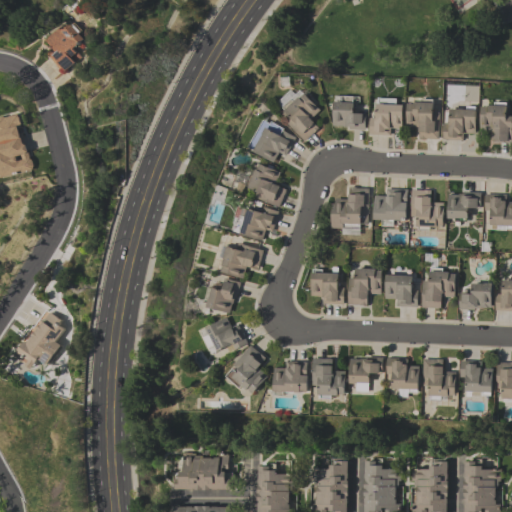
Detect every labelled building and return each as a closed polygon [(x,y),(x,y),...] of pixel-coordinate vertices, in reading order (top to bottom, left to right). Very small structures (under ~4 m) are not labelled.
[(511,3),(510,4),(510,5),(511,4),(511,10),(500,14),(497,5),(511,0),(511,3)] [(44,39),(60,26),(61,27),(64,24),(71,24),(74,22),(81,30),(77,32),(82,38),(77,43),(79,45),(75,48),(74,46),(72,48),(79,57),(74,61),(70,56),(69,57),(74,62),(64,70),(63,70),(61,71),(45,52),(52,47),(44,39)] [(318,127),(304,141),(286,121),(290,117),(283,110),(284,109),(282,107),(290,98),(293,101),(298,96),(299,97),(304,93),(319,109),(310,118),(318,127)] [(365,113),(364,129),(348,128),(348,126),(342,126),(342,125),(332,125),(333,100),(334,95),(352,96),(352,102),(353,102),(353,112),(365,113)] [(439,112),(438,138),(425,138),(425,139),(419,138),(419,126),(405,126),(406,103),(413,103),(413,101),(420,102),(420,98),(431,98),(431,102),(433,102),(432,112),(439,112)] [(389,134),(368,134),(369,117),(375,117),(376,103),(383,103),(383,104),(392,104),(392,100),(401,101),(401,104),(402,104),(401,128),(389,127),(389,134)] [(511,115),(511,128),(511,142),(493,142),(493,140),(491,140),(492,130),(479,129),(480,106),(487,106),(487,105),(494,105),(494,102),(506,102),(506,106),(506,115),(511,115)] [(442,138),(443,122),(449,123),(449,108),(466,109),(466,106),(473,106),(473,109),(476,109),(475,133),(463,133),(463,139),(460,139),(460,140),(444,139),(444,138),(442,138)] [(247,146),(264,117),(266,118),(265,120),(269,123),(270,120),(283,128),(282,129),(295,137),(285,155),(278,151),(272,162),(253,150),(247,146)] [(23,132),(30,159),(23,161),(21,154),(18,155),(19,160),(21,159),(24,171),(2,177),(0,171),(0,140),(9,138),(9,136),(23,132)] [(238,182),(233,180),(238,169),(244,172),(246,166),(251,167),(253,162),(266,167),(267,163),(273,165),(271,169),(280,172),(275,185),(285,189),(278,207),(254,197),(256,192),(247,188),(248,186),(243,185),(240,192),(235,191),(238,182)] [(359,235),(340,235),(341,227),(330,227),(331,203),(335,203),(335,198),(348,198),(348,193),(349,193),(349,187),(356,187),(368,188),(367,223),(360,223),(359,223),(359,227),(359,235)] [(386,188),(407,189),(406,219),(392,219),(392,225),(380,225),(380,219),(373,219),(373,195),(385,195),(386,188)] [(410,216),(411,189),(430,190),(430,197),(431,197),(430,202),(443,202),(442,225),(436,225),(436,226),(429,226),(429,229),(417,229),(417,226),(416,226),(416,216),(410,216)] [(464,191),(480,191),(480,208),(467,207),(467,217),(466,217),(466,221),(455,221),(455,217),(454,217),(454,218),(447,217),(448,194),(458,194),(458,193),(464,193),(464,191)] [(506,194),(506,201),(511,201),(511,228),(506,228),(506,225),(496,224),(496,229),(491,229),(491,224),(490,224),(490,210),(484,209),(484,193),(506,194)] [(236,205),(260,212),(262,206),(278,211),(272,231),(265,229),(261,240),(239,233),(244,216),(239,215),(238,217),(233,216),(236,205)] [(263,250),(259,262),(260,262),(258,268),(246,265),(242,278),(220,271),(222,265),(220,264),(223,257),(219,256),(222,245),(226,246),(227,245),(244,251),(244,248),(236,246),(237,242),(263,250)] [(441,271),(448,271),(448,273),(455,273),(454,296),(444,296),(443,290),(443,292),(441,292),(441,301),(440,300),(440,307),(439,307),(439,308),(434,308),(434,307),(421,307),(422,279),(428,280),(428,271),(429,271),(429,261),(423,261),(424,252),(431,252),(431,256),(437,256),(437,266),(442,266),(441,268),(441,271)] [(311,272),(313,272),(313,268),(322,269),(322,272),(332,273),(332,267),(338,267),(337,273),(338,273),(337,287),(343,287),(343,304),(322,303),(322,296),(310,295),(311,272)] [(375,268),(375,270),(381,270),(380,293),(367,292),(367,298),(366,298),(366,304),(347,304),(348,277),(354,277),(355,268),(375,268)] [(385,274),(412,275),(411,290),(417,290),(416,306),(396,305),(396,298),(384,297),(385,274)] [(223,278),(240,282),(236,297),(234,297),(232,303),(231,303),(229,312),(205,307),(207,299),(208,299),(211,287),(221,290),(223,282),(222,282),(223,278)] [(502,279),(511,279),(511,310),(494,310),(495,293),(501,293),(502,279)] [(474,309),(458,308),(458,292),(463,292),(463,293),(471,294),(471,283),(483,283),(483,282),(491,283),(491,306),(488,306),(488,307),(480,307),(474,307),(474,309)] [(61,346),(47,365),(38,358),(31,368),(14,355),(23,342),(21,341),(32,327),(33,327),(45,310),(49,312),(49,311),(60,320),(58,323),(58,324),(64,329),(55,341),(60,345),(61,346)] [(237,324),(247,343),(228,352),(226,346),(217,351),(214,345),(208,348),(202,337),(208,334),(205,327),(226,317),(231,327),(237,324)] [(232,365),(250,345),(259,353),(260,353),(264,357),(265,358),(258,367),(267,375),(252,393),(247,388),(246,389),(241,385),(238,387),(225,375),(231,368),(236,371),(237,370),(232,365)] [(366,356),(382,357),(381,374),(377,373),(369,372),(369,383),(356,382),(356,383),(348,383),(349,358),(360,359),(360,358),(366,358),(366,356)] [(391,388),(392,374),(385,374),(386,357),(407,358),(407,365),(418,365),(417,389),(417,392),(407,392),(407,397),(397,397),(398,390),(393,390),(393,388),(391,388)] [(312,358),(331,358),(331,365),(332,365),(332,370),(344,371),(343,394),(337,393),(337,395),(330,395),(330,398),(318,398),(319,394),(317,394),(317,385),(311,384),(312,358)] [(422,385),(422,359),(442,359),(442,366),(443,366),(443,371),(455,372),(454,394),(447,394),(447,396),(440,395),(440,400),(429,400),(429,395),(428,395),(428,385),(422,385)] [(472,391),(465,391),(465,377),(459,377),(460,360),(481,361),(481,368),(492,368),(491,392),(490,392),(490,395),(481,395),(481,394),(472,394),(472,391)] [(306,362),(305,391),(283,390),(283,394),(273,393),(273,391),(272,390),(273,367),(285,368),(286,361),(306,362)] [(511,398),(501,398),(502,388),(495,388),(497,361),(509,362),(509,361),(511,361),(511,398)] [(175,489),(175,472),(179,472),(179,471),(183,471),(183,455),(182,455),(182,452),(191,452),(191,453),(195,453),(195,458),(200,458),(200,457),(211,457),(211,458),(213,458),(213,457),(217,457),(217,453),(226,453),(226,454),(228,454),(227,468),(223,468),(223,467),(221,467),(221,471),(225,471),(225,472),(227,472),(227,470),(231,470),(231,472),(228,472),(228,479),(229,479),(229,489),(217,489),(211,489),(211,488),(209,488),(209,489),(194,489),(194,488),(193,488),(193,489),(187,489),(175,489)] [(347,460),(347,473),(347,478),(346,478),(346,480),(347,480),(347,496),(346,496),(346,497),(347,497),(346,511),(330,511),(330,510),(328,510),(328,506),(325,506),(325,508),(326,508),(326,511),(312,511),(311,511),(311,503),(315,503),(315,498),(316,499),(316,496),(316,487),(313,487),(313,479),(311,479),(311,468),(329,468),(329,464),(330,464),(330,458),(333,458),(333,460),(347,460)] [(364,461),(378,461),(378,458),(380,458),(380,465),(382,465),(382,469),(401,469),(401,477),(400,477),(400,480),(397,480),(397,487),(395,487),(395,491),(395,503),(400,503),(400,511),(384,511),(384,508),(385,508),(385,507),(381,507),(381,511),(364,511),(364,503),(363,503),(363,497),(365,497),(365,495),(363,495),(363,480),(364,480),(364,478),(364,473),(364,461)] [(447,461),(446,473),(447,473),(447,479),(446,479),(446,480),(447,480),(447,496),(446,496),(446,498),(447,498),(447,503),(446,503),(446,511),(430,511),(428,511),(428,507),(425,507),(425,508),(426,508),(426,511),(411,511),(411,503),(414,503),(414,499),(416,499),(416,496),(415,496),(416,487),(413,487),(413,480),(411,480),(411,469),(429,469),(429,465),(430,465),(430,458),(433,458),(433,461),(447,461)] [(464,461),(478,461),(478,459),(480,459),(480,465),(482,465),(482,469),(501,469),(501,478),(499,478),(499,480),(497,480),(497,488),(495,488),(495,491),(496,491),(496,502),(495,502),(495,503),(499,504),(499,511),(484,511),(484,509),(485,509),(485,507),(481,507),(481,511),(480,511),(464,511),(464,503),(463,503),(463,498),(464,498),(464,496),(463,496),(463,480),(464,480),(464,478),(463,478),(463,473),(464,473),(464,461)] [(257,466),(268,466),(274,466),(274,470),(275,470),(275,474),(294,474),(294,482),(293,482),(293,485),(291,485),(291,492),(288,492),(288,501),(288,504),(289,504),(289,508),(291,508),(291,511),(257,511),(257,502),(258,502),(258,500),(257,500),(257,485),(258,485),(258,483),(257,483),(257,466)]
